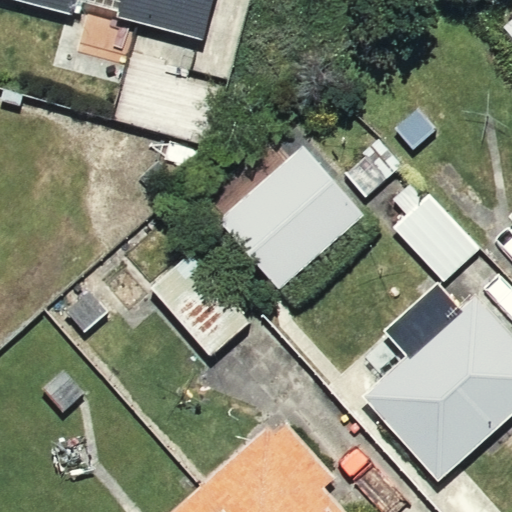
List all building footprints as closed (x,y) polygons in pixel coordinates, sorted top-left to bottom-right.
[(11,0),(73,16),(77,0),(86,0),(184,26),(190,0),(11,0)] [(432,276),(460,253),(474,241),(420,176),(379,210),(432,276)] [(511,207),(495,222),(511,241),(511,207)] [(247,312),(187,240),(137,282),(197,354),(247,312)] [(299,394),(377,485),(511,371),(511,370),(435,280),(299,394)] [(120,511),(313,511),(237,418),(120,511)]
